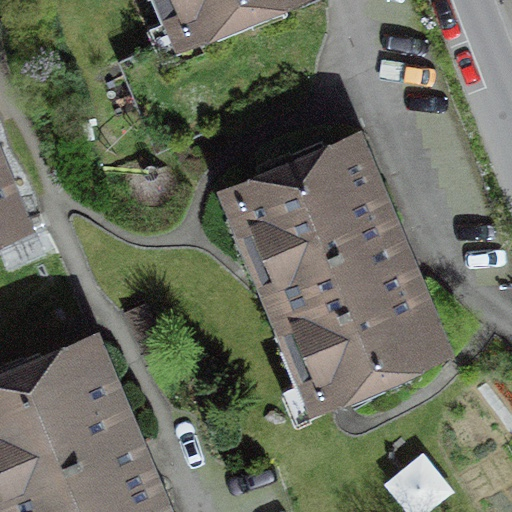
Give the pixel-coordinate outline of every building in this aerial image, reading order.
[(323,0),(161,0),(185,59),(324,2),(323,0)] [(367,139),(226,198),(318,416),(460,357),(367,139)] [(0,149),(0,256),(38,241),(0,149)] [(175,511),(102,341),(0,384),(0,500),(5,511),(175,511)] [(411,511),(423,511),(455,487),(426,451),(387,482),(411,511)]
